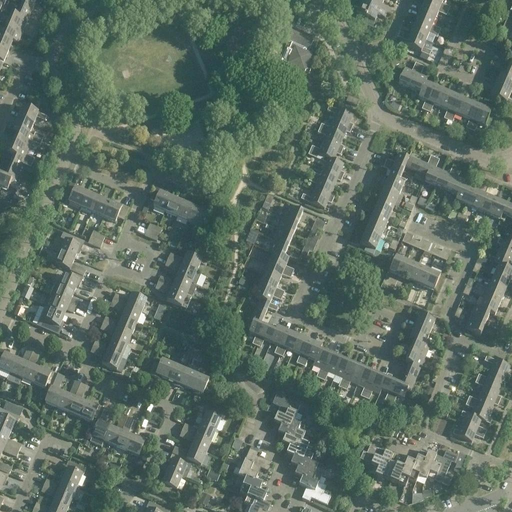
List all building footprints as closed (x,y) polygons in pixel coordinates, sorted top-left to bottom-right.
[(24,0),(17,17),(27,21),(36,0),(24,0)] [(380,0),(362,0),(361,4),(389,16),(391,11),(381,7),(383,1),(380,0)] [(425,0),(424,2),(448,12),(450,8),(441,4),(443,0),(425,0)] [(420,13),(435,20),(438,13),(446,16),(448,12),(424,2),(420,13)] [(389,16),(361,4),(356,15),(363,18),(361,23),(372,28),(377,16),(387,20),(389,16)] [(415,24),(438,34),(440,30),(432,26),(435,20),(420,13),(415,24)] [(27,21),(17,17),(12,15),(7,26),(22,32),(27,21)] [(410,35),(425,42),(428,35),(437,38),(438,34),(415,24),(410,35)] [(2,37),(13,42),(12,42),(17,44),(22,32),(7,26),(2,37)] [(276,59),(269,73),(295,84),(301,71),(305,73),(313,56),(308,54),(314,41),(288,30),(282,44),(286,45),(279,61),(276,59)] [(13,42),(2,37),(0,35),(0,49),(8,53),(12,42),(13,42)] [(425,42),(410,35),(405,46),(420,53),(427,56),(429,56),(431,52),(423,49),(425,42)] [(410,89),(420,66),(415,64),(412,72),(405,69),(398,84),(410,89)] [(420,94),(425,84),(427,79),(420,76),(424,67),(420,66),(410,89),(420,94)] [(500,75),(495,86),(511,93),(511,89),(511,80),(505,77),(500,75)] [(425,84),(420,94),(418,99),(425,102),(421,110),(426,112),(436,88),(425,84)] [(511,93),(495,86),(490,98),(511,106),(511,101),(508,100),(511,93)] [(447,93),(436,88),(426,112),(430,114),(433,105),(440,108),(447,93)] [(458,98),(447,93),(440,108),(447,111),(444,119),(448,121),(458,98)] [(348,97),(346,102),(357,107),(359,102),(348,97)] [(463,118),(469,103),(458,98),(448,121),(452,123),(456,115),(463,118)] [(480,107),(469,103),(463,118),(469,121),(466,129),(470,131),(480,107)] [(33,125),(36,118),(45,122),(47,117),(23,107),(18,118),(33,125)] [(332,122),(351,130),(353,126),(349,124),(352,117),(329,107),(327,111),(335,115),(332,122)] [(480,107),(470,131),(474,132),(478,124),(485,127),(491,112),(480,107)] [(18,132),(29,136),(33,125),(18,118),(13,130),(18,132)] [(351,130),(332,122),(329,129),(321,125),(319,129),(343,139),(346,132),(349,134),(351,130)] [(323,144),(342,152),(344,148),(340,146),(343,139),(319,129),(317,133),(326,137),(323,144)] [(18,132),(14,143),(29,149),(32,142),(40,146),(42,142),(33,138),(29,136),(18,132)] [(42,142),(44,137),(35,134),(33,138),(42,142)] [(34,161),(34,159),(26,156),(29,149),(14,143),(9,154),(14,156),(32,164),(34,161)] [(312,147),(310,151),(318,155),(324,157),(333,161),(336,155),(340,156),(342,152),(323,144),(320,151),(312,147)] [(403,172),(405,168),(409,158),(403,155),(402,158),(398,156),(395,163),(386,160),(385,164),(403,172)] [(14,156),(4,177),(15,182),(22,164),(31,168),(32,164),(14,156)] [(333,161),(324,157),(322,162),(326,163),(323,170),(342,178),(344,174),(340,172),(343,165),(333,161)] [(427,177),(435,159),(430,157),(427,165),(409,158),(405,168),(427,177)] [(435,159),(427,177),(425,182),(436,187),(442,172),(435,169),(439,161),(435,159)] [(388,179),(403,185),(405,181),(400,179),(403,172),(385,164),(383,168),(391,172),(388,179)] [(436,187),(447,192),(457,168),(452,166),(449,175),(442,172),(436,187)] [(458,196),(462,186),(465,181),(457,178),(461,170),(457,168),(447,192),(458,196)] [(310,177),(334,188),(337,181),(340,182),(342,178),(323,170),(320,177),(312,173),(310,177)] [(4,177),(0,176),(0,175),(0,188),(7,191),(9,187),(12,188),(15,182),(4,177)] [(314,192),(333,200),(335,196),(331,194),(334,188),(310,177),(308,182),(317,185),(314,192)] [(399,196),(403,185),(388,179),(383,190),(399,196)] [(68,203),(80,208),(86,194),(80,191),(81,189),(70,184),(65,196),(70,198),(68,203)] [(462,186),(458,196),(455,201),(467,206),(473,191),(462,186)] [(165,213),(171,198),(164,195),(165,193),(154,189),(149,201),(155,203),(153,208),(165,213)] [(394,207),(399,196),(383,190),(379,201),(394,207)] [(467,206),(478,211),(484,196),(473,191),(467,206)] [(333,200),(314,192),(311,199),(303,195),(301,200),(324,210),(327,203),(331,204),(333,200)] [(86,194),(80,208),(92,213),(99,196),(94,194),(93,197),(86,194)] [(99,196),(92,213),(103,218),(109,204),(103,201),(104,198),(99,196)] [(478,211),(489,216),(495,200),(484,196),(478,211)] [(176,218),(183,201),(179,199),(178,201),(171,198),(165,213),(176,218)] [(489,216),(500,220),(506,205),(495,200),(489,216)] [(188,223),(194,208),(187,205),(188,203),(183,201),(176,218),(188,223)] [(389,219),(394,207),(379,201),(374,212),(389,219)] [(116,206),(109,204),(103,218),(115,223),(117,218),(123,221),(128,209),(117,204),(116,206)] [(417,209),(425,212),(427,207),(420,204),(417,209)] [(500,220),(504,222),(506,217),(511,219),(511,207),(506,205),(500,220)] [(287,207),(282,218),(298,225),(302,214),(287,207)] [(194,208),(188,223),(200,228),(202,223),(208,226),(213,214),(202,209),(201,211),(194,208)] [(384,230),(389,219),(374,212),(369,223),(384,230)] [(278,229),(293,236),(298,225),(282,218),(278,229)] [(380,241),(384,230),(369,223),(364,234),(380,241)] [(159,236),(162,230),(150,225),(147,231),(159,236)] [(273,240),(288,247),(293,236),(278,229),(273,240)] [(147,231),(144,237),(156,242),(159,236),(147,231)] [(93,232),(90,238),(102,243),(105,237),(93,232)] [(360,245),(365,248),(375,252),(375,251),(380,241),(364,234),(360,245)] [(60,253),(74,260),(77,253),(79,254),(84,243),(72,238),(70,243),(65,241),(60,253)] [(90,238),(88,244),(100,249),(102,243),(90,238)] [(273,254),(283,258),(284,258),(288,247),(273,240),(268,252),(273,254)] [(511,245),(508,244),(499,240),(497,244),(501,246),(498,253),(511,258),(511,245)] [(54,265),(71,272),(83,277),(86,271),(72,265),(74,260),(60,253),(54,265)] [(498,266),(509,270),(511,263),(511,258),(498,253),(495,259),(491,258),(489,262),(498,266)] [(283,258),(273,254),(268,265),(292,275),(294,271),(286,267),(289,260),(284,258),(283,258)] [(167,261),(196,273),(201,261),(186,255),(184,261),(170,255),(167,261)] [(400,277),(406,262),(395,257),(389,272),(400,277)] [(167,261),(165,267),(179,273),(176,278),(191,285),(196,287),(201,275),(196,273),(167,261)] [(400,277),(411,282),(417,267),(406,262),(400,277)] [(290,279),(292,275),(268,265),(264,276),(279,282),(282,276),(290,279)] [(509,270),(498,266),(493,277),(508,284),(511,275),(511,271),(509,270)] [(411,282),(422,287),(429,272),(417,267),(411,282)] [(64,276),(59,287),(74,294),(77,287),(79,288),(83,277),(71,272),(69,278),(64,276)] [(422,287),(433,292),(440,276),(429,272),(422,287)] [(276,289),(279,282),(264,276),(259,287),(283,297),(284,293),(276,289)] [(504,294),(508,284),(493,277),(489,288),(504,294)] [(160,278),(158,284),(186,296),(191,298),(196,287),(191,285),(176,278),(174,284),(160,278)] [(158,284),(155,290),(169,296),(166,302),(181,308),(186,310),(191,298),(186,296),(158,284)] [(54,285),(49,297),(54,299),(75,308),(78,302),(71,299),(74,294),(59,287),(54,285)] [(259,300),(269,305),(270,304),(272,298),(281,301),(283,297),(259,287),(254,298),(259,300)] [(499,305),(504,294),(489,288),(484,299),(499,305)] [(112,301),(141,314),(146,302),(131,296),(129,301),(115,295),(112,301)] [(54,299),(49,310),(64,317),(66,311),(73,314),(75,308),(54,299)] [(479,310),(489,314),(489,315),(494,317),(499,305),(484,299),(479,310)] [(269,305),(259,300),(250,322),(260,326),(268,309),(276,312),(278,308),(270,304),(269,305)] [(136,325),(141,314),(112,301),(110,307),(124,313),(121,319),(136,325)] [(198,319),(202,309),(192,305),(188,315),(198,319)] [(37,326),(58,335),(63,324),(61,323),(64,317),(49,310),(45,308),(37,326)] [(489,314),(479,310),(474,308),(469,319),(485,326),(489,315),(489,314)] [(434,323),(419,316),(414,328),(429,334),(434,323)] [(131,337),(136,325),(121,319),(119,324),(105,318),(103,324),(131,337)] [(485,326),(469,319),(465,330),(480,337),(485,326)] [(252,345),(256,347),(264,328),(260,326),(250,322),(247,328),(250,330),(248,334),(255,337),(252,345)] [(126,348),(131,337),(103,324),(100,330),(114,336),(112,342),(126,348)] [(264,340),(271,343),(277,328),(273,326),(271,331),(264,328),(256,347),(260,349),(264,340)] [(274,354),(278,356),(288,333),(277,328),(271,343),(277,346),(274,354)] [(414,341),(425,345),(429,334),(414,328),(409,339),(414,341)] [(286,350),(293,353),(299,337),(288,333),(278,356),(282,358),(286,350)] [(296,364),(300,366),(310,342),(299,337),(293,353),(299,356),(296,364)] [(122,360),(126,348),(112,342),(109,347),(95,341),(93,347),(122,360)] [(425,345),(414,341),(409,352),(425,359),(430,347),(425,345)] [(315,362),(319,352),(320,352),(322,347),(310,342),(300,366),(304,367),(308,359),(315,362)] [(93,347),(90,353),(104,359),(102,365),(116,371),(121,373),(126,362),(122,360),(93,347)] [(16,360),(10,375),(21,379),(33,351),(27,348),(21,362),(16,360)] [(0,370),(10,375),(16,360),(9,357),(10,355),(0,350),(0,370)] [(33,351),(21,379),(32,384),(39,370),(33,367),(39,353),(33,351)] [(319,352),(315,362),(312,367),(319,370),(316,378),(320,380),(330,357),(320,352),(319,352)] [(405,363),(410,365),(420,370),(425,359),(409,352),(405,363)] [(328,374),(335,377),(341,361),(330,357),(320,380),(324,382),(328,374)] [(484,362),(492,365),(489,372),(508,380),(510,376),(507,375),(510,368),(486,358),(484,362)] [(167,381),(174,366),(162,361),(160,366),(154,363),(149,375),(160,380),(161,378),(167,381)] [(338,388),(342,390),(352,366),(341,361),(335,377),(341,379),(338,388)] [(400,387),(411,391),(420,370),(410,365),(400,387)] [(185,371),(174,366),(167,381),(174,384),(173,386),(178,388),(185,371)] [(350,383),(357,386),(363,371),(352,366),(342,390),(346,391),(350,383)] [(46,385),(52,387),(57,375),(47,370),(46,373),(39,370),(32,384),(44,389),(46,385)] [(197,376),(185,371),(178,388),(183,390),(184,388),(190,390),(197,376)] [(360,397),(364,399),(374,376),(363,371),(357,386),(364,389),(360,397)] [(507,385),(508,380),(489,372),(486,379),(478,376),(476,380),(500,390),(503,383),(507,385)] [(45,404),(57,409),(63,394),(57,392),(63,378),(57,375),(52,387),(45,404)] [(385,380),(381,390),(381,391),(388,393),(384,402),(388,403),(396,385),(390,382),(392,377),(387,375),(385,380)] [(197,376),(190,390),(197,393),(196,396),(201,398),(208,381),(197,376)] [(381,391),(381,390),(385,380),(374,376),(364,399),(368,401),(372,392),(379,395),(381,391)] [(497,397),(500,390),(476,380),(475,384),(483,388),(480,394),(499,402),(501,398),(497,397)] [(63,394),(57,409),(68,413),(80,385),(74,382),(68,396),(63,394)] [(80,385),(68,413),(79,418),(86,404),(80,401),(86,387),(80,385)] [(396,385),(388,403),(393,405),(396,397),(403,400),(405,396),(408,397),(411,391),(400,387),(396,385)] [(428,388),(425,395),(430,398),(433,390),(428,388)] [(277,415),(285,418),(288,411),(296,414),(299,406),(283,399),(285,396),(277,393),(272,404),(280,408),(277,415)] [(497,407),(499,402),(480,394),(477,401),(469,398),(467,402),(490,412),(493,405),(497,407)] [(481,421),(489,425),(491,420),(488,419),(490,412),(467,402),(465,406),(473,410),(471,416),(481,421)] [(93,419),(99,421),(104,409),(93,404),(93,407),(86,404),(79,418),(91,423),(93,419)] [(204,419),(201,426),(215,432),(221,420),(216,418),(218,412),(206,407),(201,418),(204,419)] [(101,447),(103,443),(110,428),(104,426),(110,412),(104,409),(99,421),(90,442),(101,447)] [(281,426),(289,429),(293,421),(296,414),(288,411),(285,418),(277,415),(274,422),(281,426)] [(486,431),(478,428),(481,421),(471,416),(462,412),(460,417),(464,418),(461,425),(484,435),(486,431)] [(0,416),(0,430),(10,435),(13,428),(15,429),(20,418),(8,413),(5,419),(0,416)] [(115,430),(110,428),(103,443),(115,448),(127,419),(121,416),(115,430)] [(126,452),(133,438),(127,435),(133,421),(127,419),(115,448),(126,452)] [(293,421),(289,429),(281,426),(278,433),(285,436),(294,440),(297,432),(300,424),(293,421)] [(215,432),(201,426),(198,431),(184,425),(182,431),(211,443),(215,432)] [(483,440),(484,435),(461,425),(458,432),(454,430),(452,435),(471,443),(474,436),(483,440)] [(0,430),(0,444),(19,452),(21,446),(7,440),(10,435),(0,430)] [(191,449),(206,455),(211,443),(182,431),(179,437),(193,443),(191,449)] [(297,432),(294,440),(285,436),(282,443),(289,447),(298,450),(301,442),(305,435),(297,432)] [(139,441),(133,438),(126,452),(138,458),(140,453),(146,455),(151,443),(140,438),(139,441)] [(371,465),(374,457),(381,460),(385,452),(378,449),(382,442),(373,438),(366,454),(363,453),(359,460),(371,465)] [(301,442),(298,450),(289,447),(286,454),(294,457),(302,461),(306,453),(309,445),(301,442)] [(0,444),(0,457),(2,452),(16,458),(19,452),(0,444)] [(234,447),(232,455),(239,457),(241,448),(234,447)] [(172,454),(193,463),(201,467),(206,455),(191,449),(189,454),(175,448),(172,454)] [(244,462),(252,465),(249,473),(257,476),(260,469),(268,472),(271,464),(255,457),(257,454),(249,450),(244,462)] [(381,460),(374,457),(371,465),(378,468),(386,472),(390,463),(393,456),(385,452),(381,460)] [(436,456),(432,465),(439,468),(436,476),(434,481),(446,486),(451,476),(446,474),(451,463),(454,464),(457,457),(446,452),(442,459),(436,456)] [(306,453),(302,461),(294,457),(290,464),(298,468),(306,471),(310,463),(313,456),(306,453)] [(439,468),(432,465),(436,456),(428,453),(424,460),(421,469),(429,473),(436,476),(439,468)] [(185,481),(193,463),(172,454),(167,465),(170,466),(167,473),(181,479),(185,481)] [(0,457),(0,471),(9,475),(12,469),(0,464),(0,457)] [(429,473),(421,469),(424,460),(417,457),(414,465),(410,473),(419,477),(426,480),(429,473)] [(209,461),(204,468),(214,475),(220,468),(209,461)] [(400,477),(408,481),(415,484),(419,477),(410,473),(414,465),(407,461),(404,469),(400,477)] [(244,462),(238,477),(245,480),(254,484),(254,483),(257,476),(249,473),(252,465),(244,462)] [(62,481),(77,488),(82,476),(77,474),(80,468),(68,463),(63,474),(65,475),(62,481)] [(310,463),(306,471),(298,468),(294,475),(302,478),(311,482),(314,474),(317,466),(310,463)] [(390,463),(386,472),(378,468),(375,475),(390,482),(397,466),(390,463)] [(390,482),(405,488),(408,481),(400,477),(404,469),(397,466),(390,482)] [(0,471),(0,490),(2,485),(4,486),(9,475),(0,471)] [(167,473),(164,480),(162,479),(157,490),(169,495),(171,489),(176,491),(181,479),(167,473)] [(315,492),(318,484),(321,477),(314,474),(311,482),(302,478),(299,485),(306,489),(315,492)] [(242,487),(239,495),(246,498),(250,490),(259,493),(262,486),(254,483),(254,484),(245,480),(238,477),(235,484),(242,487)] [(46,481),(43,487),(72,499),(77,488),(62,481),(60,487),(46,481)] [(309,503),(310,499),(327,506),(330,498),(322,495),(326,487),(318,484),(315,492),(306,489),(301,500),(309,503)] [(55,499),(52,504),(67,511),(72,499),(43,487),(41,493),(55,499)] [(250,508),(254,500),(263,504),(266,496),(259,493),(250,490),(246,498),(243,505),(250,508)] [(386,490),(384,497),(390,499),(393,493),(386,490)] [(267,511),(270,507),(263,504),(254,500),(250,508),(248,511),(257,511),(258,511),(261,511),(267,511)] [(168,511),(148,503),(144,511),(168,511)]
